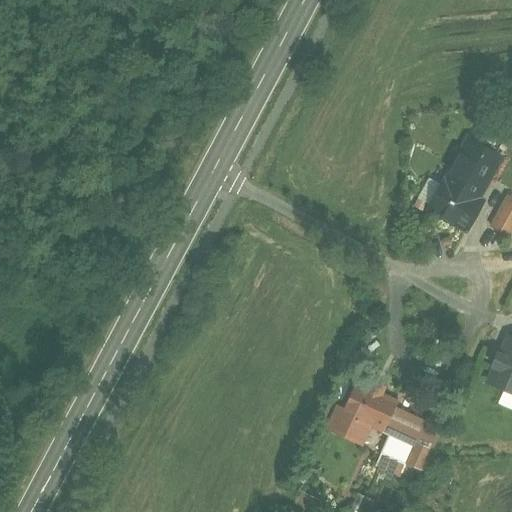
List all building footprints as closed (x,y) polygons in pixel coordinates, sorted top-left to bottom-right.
[(487,197),(446,175),(429,207),(469,229),(487,197)] [(511,180),(506,177),(488,211),(511,224),(511,180)] [(511,342),(508,340),(489,383),(511,393),(511,342)] [(395,384),(382,378),(385,370),(371,363),(367,371),(353,365),(342,390),(334,387),(323,411),(361,428),(369,411),(410,429),(402,447),(421,456),(441,412),(392,390),(395,384)] [(399,462),(382,455),(377,467),(394,474),(399,462)] [(362,511),(374,486),(355,477),(342,506),(355,511),(362,511)] [(297,511),(314,511),(319,501),(301,493),(293,510),(297,511)]
